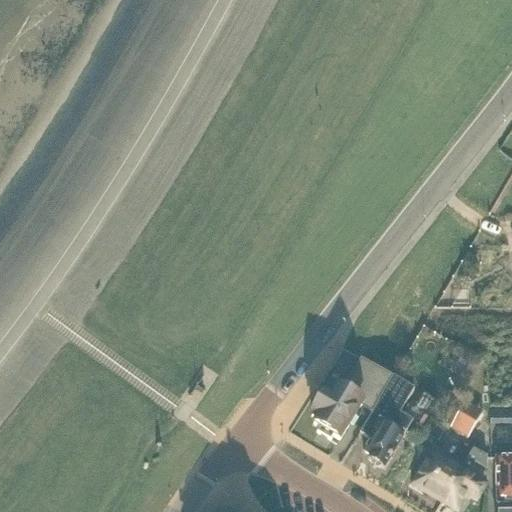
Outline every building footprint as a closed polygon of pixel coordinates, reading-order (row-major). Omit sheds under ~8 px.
[(385,392),(393,380),(362,360),(342,393),(336,389),(331,398),(326,395),(312,417),(317,420),(314,426),(320,429),(317,434),(331,442),(334,438),(340,441),(355,416),(361,407),(373,414),(385,392)] [(394,411),(400,400),(385,392),(373,414),(360,434),(371,440),(364,452),(371,457),(369,460),(384,469),(405,434),(392,426),(399,414),(394,411)] [(460,413),(451,428),(468,439),(477,424),(460,413)] [(464,445),(454,462),(463,468),(474,450),(464,445)] [(486,470),(486,457),(474,450),(463,468),(461,472),(442,504),(456,511),(457,511),(467,497),(476,502),(485,486),(465,475),(469,468),(472,470),(475,464),(486,470)] [(511,458),(509,459),(508,450),(496,450),(496,451),(496,458),(498,504),(511,503),(511,458)] [(442,504),(461,472),(431,455),(412,486),(442,504)]
